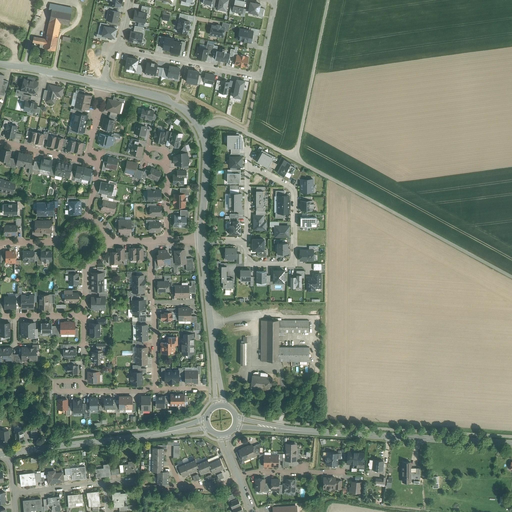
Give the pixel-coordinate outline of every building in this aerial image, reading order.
[(228,0),(218,0),(218,5),(217,9),(226,11),(228,0)] [(245,1),(240,0),(234,0),(233,11),(242,13),(245,1)] [(260,4),(250,2),(248,12),(258,14),(260,7),(260,4)] [(72,8),(50,4),(49,9),(52,10),(52,9),(71,13),(72,8)] [(150,7),(142,5),(141,12),(146,13),(149,13),(150,7)] [(71,13),(52,9),(52,10),(49,21),(60,23),(69,25),(71,13)] [(109,10),(107,20),(117,22),(119,12),(113,10),(109,10)] [(141,12),(135,11),(133,20),(144,22),(146,13),(141,12)] [(164,12),(162,19),(169,21),(171,14),(164,12)] [(189,21),(180,19),(179,23),(178,23),(177,27),(178,27),(178,28),(177,31),(187,33),(188,29),(189,29),(189,25),(189,21)] [(60,23),(49,21),(46,39),(57,41),(60,23)] [(230,24),(223,22),(222,27),(225,28),(224,30),(228,31),(230,24)] [(143,27),(135,25),(133,32),(142,33),(143,27)] [(216,26),(212,25),(210,34),(223,37),(224,30),(225,28),(222,27),(221,27),(220,26),(217,26),(216,26)] [(109,27),(104,26),(103,31),(103,35),(107,36),(115,37),(116,29),(109,27)] [(250,31),(240,29),(239,34),(240,36),(240,40),(251,42),(252,34),(253,32),(250,31)] [(133,32),(131,31),(129,41),(141,43),(143,34),(142,33),(133,32)] [(67,33),(66,37),(63,36),(62,40),(70,42),(72,34),(67,33)] [(171,50),(173,41),(174,39),(165,37),(164,44),(163,48),(171,50)] [(57,41),(46,39),(45,44),(44,48),(55,50),(57,41)] [(181,42),(173,41),(171,50),(170,52),(179,54),(180,50),(181,43),(181,42)] [(207,43),(206,49),(208,49),(207,52),(212,53),(214,45),(207,43)] [(197,57),(206,59),(207,52),(208,49),(206,49),(198,48),(197,52),(198,52),(197,57)] [(217,50),(215,59),(228,61),(229,52),(217,50)] [(246,67),(248,57),(244,56),(241,55),(241,56),(237,55),(235,62),(235,64),(239,65),(239,66),(242,67),(242,66),(246,67)] [(126,67),(136,69),(136,70),(137,64),(138,59),(128,57),(126,67)] [(155,75),(157,66),(158,64),(147,62),(144,73),(155,75)] [(170,66),(168,76),(178,78),(180,68),(170,66)] [(189,70),(187,81),(196,83),(198,72),(189,70)] [(215,75),(205,73),(203,82),(213,84),(215,75)] [(3,79),(0,90),(0,93),(4,94),(8,80),(3,79)] [(38,82),(28,80),(28,79),(24,79),(22,90),(24,91),(35,93),(38,82)] [(245,81),(236,79),(233,96),(241,98),(245,81)] [(221,81),(219,90),(219,92),(227,94),(229,81),(221,80),(221,81)] [(63,88),(50,85),(48,90),(46,99),(46,101),(54,103),(56,96),(58,94),(61,95),(61,96),(63,88)] [(84,94),(78,93),(77,100),(90,102),(91,96),(84,94)] [(113,100),(110,99),(108,104),(107,105),(106,110),(119,113),(120,108),(119,108),(121,102),(113,100)] [(30,101),(26,100),(26,101),(24,109),(35,112),(36,106),(37,103),(30,101)] [(90,102),(77,100),(75,106),(83,108),(88,109),(90,102)] [(154,111),(142,108),(140,117),(152,120),(152,119),(153,114),(154,111)] [(82,114),(76,113),(76,114),(74,121),(86,124),(87,115),(82,114)] [(109,119),(104,118),(102,128),(112,130),(114,123),(113,123),(114,120),(109,119)] [(86,124),(74,121),(72,128),(72,129),(78,130),(84,132),(86,124)] [(9,124),(8,124),(7,129),(5,136),(14,138),(17,126),(9,124)] [(143,125),(136,124),(135,128),(135,129),(136,129),(135,133),(145,135),(147,127),(144,127),(143,126),(143,125)] [(37,133),(30,131),(29,138),(28,141),(35,142),(37,133)] [(164,132),(158,131),(156,131),(156,133),(155,134),(154,136),(155,137),(155,140),(155,141),(161,142),(162,142),(163,139),(164,132)] [(43,134),(37,133),(35,142),(42,144),(43,138),(44,134),(43,134)] [(173,133),(171,141),(170,143),(175,144),(174,146),(179,147),(181,137),(177,136),(178,134),(173,133)] [(108,137),(105,136),(105,135),(100,134),(98,141),(100,142),(99,145),(101,146),(102,146),(104,147),(106,147),(109,147),(109,145),(112,144),(113,144),(114,137),(111,136),(108,135),(108,137)] [(240,147),(242,147),(242,142),(241,142),(241,137),(238,136),(238,135),(236,135),(228,135),(228,147),(231,147),(240,147)] [(50,136),(49,139),(47,145),(54,147),(56,137),(50,136)] [(63,139),(56,137),(54,147),(61,148),(62,146),(63,139)] [(76,142),(69,140),(68,147),(67,150),(74,151),(76,142)] [(83,143),(76,142),(74,151),(81,153),(81,150),(83,143)] [(138,145),(133,144),(132,144),(131,153),(141,155),(143,146),(138,145)] [(11,151),(2,149),(0,157),(0,159),(7,161),(8,162),(9,157),(11,151)] [(260,152),(255,161),(268,168),(269,166),(272,161),(273,160),(275,161),(277,158),(262,149),(260,152)] [(26,154),(19,153),(16,164),(23,166),(26,154)] [(181,153),(175,155),(175,157),(173,157),(173,162),(175,162),(175,165),(179,165),(181,165),(187,165),(187,164),(187,163),(188,162),(188,156),(187,155),(187,153),(182,153),(181,153)] [(33,156),(26,154),(23,166),(30,167),(30,168),(31,165),(33,156)] [(239,156),(230,156),(230,166),(237,166),(242,167),(242,156),(239,156)] [(15,159),(9,157),(8,162),(7,161),(6,166),(13,167),(15,159)] [(118,159),(108,157),(107,162),(106,166),(112,167),(112,168),(116,169),(118,159)] [(52,160),(42,158),(41,163),(40,168),(50,170),(51,166),(52,160)] [(290,165),(291,163),(284,159),(277,172),(284,176),(284,175),(290,165)] [(41,163),(35,161),(34,165),(33,169),(40,170),(40,168),(41,163)] [(137,164),(127,161),(125,172),(134,174),(135,169),(137,164)] [(65,163),(58,162),(57,167),(55,174),(62,176),(65,163)] [(72,165),(65,163),(62,176),(69,177),(70,170),(72,165)] [(295,168),(290,165),(284,175),(290,178),(291,176),(295,168)] [(84,168),(78,166),(76,171),(75,177),(82,178),(84,168)] [(91,169),(84,168),(82,178),(88,180),(89,180),(90,175),(91,169)] [(161,172),(152,168),(148,176),(157,180),(161,172)] [(301,172),(295,168),(291,176),(297,180),(298,178),(301,172)] [(144,171),(135,169),(134,174),(133,177),(141,179),(141,177),(144,171)] [(302,179),(306,179),(306,172),(302,170),(301,172),(298,178),(301,180),(302,180),(302,179)] [(186,171),(177,171),(177,175),(173,175),(173,184),(177,184),(180,184),(183,184),(183,177),(186,177),(186,171)] [(228,172),(228,182),(240,182),(239,172),(228,172)] [(313,192),(313,179),(306,179),(302,179),(302,180),(302,183),(301,183),(301,192),(313,192)] [(16,184),(3,181),(2,187),(0,186),(0,191),(6,193),(7,192),(12,193),(13,189),(14,190),(16,184)] [(109,184),(101,182),(99,192),(107,194),(111,195),(114,185),(109,184)] [(265,187),(262,187),(262,190),(256,190),(256,195),(254,195),(254,199),(265,199),(265,187)] [(155,190),(148,190),(148,200),(161,200),(161,190),(155,190)] [(241,201),(241,193),(229,193),(229,201),(241,201)] [(184,198),(184,195),(184,194),(180,194),(174,194),(174,198),(174,203),(174,206),(178,206),(178,207),(184,207),(184,203),(185,203),(185,198),(184,198)] [(278,196),(278,204),(289,204),(289,196),(284,196),(278,196)] [(265,199),(254,199),(254,202),(256,202),(256,207),(262,207),(262,210),(265,211),(265,199)] [(116,203),(104,200),(101,210),(114,213),(116,203)] [(301,200),(301,210),(312,210),(312,200),(301,200)] [(76,201),(69,201),(69,202),(69,205),(68,206),(68,209),(69,209),(69,214),(81,213),(81,201),(76,201)] [(241,210),(241,201),(229,201),(229,210),(241,210)] [(52,203),(37,203),(37,215),(53,215),(53,211),(52,210),(52,207),(52,203)] [(18,204),(11,204),(11,205),(9,205),(9,204),(3,204),(3,214),(7,214),(8,215),(13,215),(13,214),(18,214),(18,209),(18,204)] [(278,204),(278,212),(285,212),(289,212),(289,204),(278,204)] [(156,207),(150,207),(150,210),(152,211),(152,215),(161,215),(161,207),(160,207),(156,207)] [(229,213),(230,234),(240,233),(239,213),(229,213)] [(181,217),(181,215),(180,215),(175,215),(175,220),(174,220),(174,226),(181,226),(181,225),(186,225),(186,217),(181,217)] [(265,215),(253,215),(253,229),(265,228),(265,215)] [(316,223),(316,217),(309,217),(302,217),(300,217),(300,226),(302,226),(309,226),(312,226),(312,223),(316,223)] [(131,220),(119,220),(119,226),(119,230),(121,230),(121,234),(129,234),(129,230),(131,230),(131,227),(131,220)] [(51,221),(39,221),(39,224),(36,224),(36,231),(36,232),(42,232),(51,232),(51,221)] [(155,223),(149,223),(149,226),(151,227),(151,231),(160,231),(160,223),(155,223)] [(16,225),(4,225),(4,230),(3,231),(3,233),(4,234),(4,235),(16,235),(16,232),(17,232),(17,228),(16,228),(16,225)] [(288,235),(288,226),(276,226),(276,235),(288,235)] [(252,239),(253,250),(264,250),(263,239),(252,239)] [(277,253),(288,253),(287,240),(277,241),(277,253)] [(236,248),(226,248),(226,257),(227,258),(234,257),(236,258),(236,248)] [(167,250),(159,251),(159,255),(157,255),(158,259),(158,265),(159,265),(170,264),(170,258),(169,254),(167,254),(167,250)] [(185,250),(175,251),(176,263),(176,264),(177,264),(186,263),(186,259),(185,250)] [(309,250),(300,250),(300,260),(313,260),(313,250),(309,250)] [(15,251),(6,251),(6,262),(10,262),(10,263),(15,263),(15,260),(15,258),(16,258),(16,254),(15,254),(15,251)] [(34,251),(23,251),(23,261),(30,261),(34,261),(34,252),(34,251)] [(48,251),(45,251),(41,251),(41,256),(41,260),(42,260),(44,260),(44,262),(48,262),(48,260),(51,260),(51,251),(48,251)] [(193,258),(186,259),(186,263),(187,271),(194,270),(193,258)] [(227,278),(227,266),(219,266),(220,276),(221,276),(221,283),(222,283),(222,288),(225,288),(225,290),(230,290),(230,288),(233,288),(233,278),(227,278)] [(250,270),(240,270),(240,280),(250,280),(250,276),(250,270)] [(273,278),(273,282),(274,282),(284,282),(284,281),(284,272),(284,270),(273,270),(273,278)] [(266,271),(256,271),(256,282),(266,282),(266,275),(266,271)] [(75,273),(69,273),(69,284),(78,284),(78,281),(79,281),(79,276),(78,276),(78,273),(77,273),(75,273)] [(137,275),(133,275),(133,277),(133,284),(145,284),(145,279),(144,279),(144,275),(137,275)] [(301,278),(301,275),(296,275),(296,277),(295,277),(290,277),(290,288),(295,288),(295,286),(301,286),(301,278)] [(164,281),(158,281),(158,285),(157,285),(157,287),(158,288),(158,291),(169,291),(169,281),(164,281)] [(145,284),(133,284),(133,291),(133,292),(137,292),(144,292),(144,288),(145,288),(145,284)] [(78,293),(76,293),(72,293),(65,293),(65,298),(64,298),(65,298),(65,302),(75,302),(78,299),(78,293)] [(34,295),(26,296),(26,295),(22,295),(22,302),(22,308),(27,308),(27,307),(34,307),(34,295)] [(49,303),(49,295),(40,295),(40,308),(49,308),(49,303)] [(15,297),(8,297),(7,296),(6,297),(5,297),(5,298),(4,299),(5,300),(5,302),(5,308),(16,308),(16,302),(16,297),(15,297)] [(99,297),(92,297),(92,301),(91,301),(92,309),(105,309),(105,298),(105,297),(99,297)] [(140,300),(133,300),(133,309),(145,309),(145,300),(140,300)] [(167,312),(164,312),(164,313),(161,313),(161,320),(164,320),(172,320),(172,319),(173,319),(173,314),(172,314),(172,312),(167,312)] [(197,322),(197,316),(191,316),(191,320),(191,322),(194,322),(194,330),(201,330),(200,322),(197,322)] [(274,320),(267,320),(266,336),(266,361),(278,361),(278,347),(279,332),(279,320),(274,320)] [(281,320),(279,320),(279,332),(309,332),(309,320),(281,320)] [(10,323),(0,322),(0,335),(1,336),(10,336),(10,323)] [(45,322),(45,323),(41,323),(41,333),(52,332),(52,326),(52,323),(48,323),(48,322),(45,322)] [(35,329),(35,323),(22,323),(22,337),(28,336),(28,335),(31,334),(31,337),(35,337),(35,336),(35,329)] [(97,323),(90,324),(90,336),(94,336),(95,335),(99,335),(100,334),(100,331),(99,331),(99,324),(99,323),(97,323)] [(193,334),(185,334),(185,338),(182,338),(182,353),(194,353),(195,352),(195,350),(194,349),(193,334)] [(167,342),(161,343),(161,353),(170,353),(170,351),(170,345),(169,342),(167,342)] [(12,348),(0,347),(0,359),(2,360),(2,357),(6,357),(6,360),(12,360),(12,354),(12,348)] [(144,347),(136,347),(137,356),(147,356),(147,351),(148,349),(148,348),(147,347),(144,347)] [(309,347),(278,347),(278,361),(309,361),(309,347)] [(33,348),(22,348),(22,354),(22,360),(33,360),(33,358),(36,358),(36,350),(36,348),(33,348)] [(76,354),(76,349),(70,349),(64,349),(63,349),(63,354),(65,354),(65,358),(75,358),(75,354),(76,354)] [(103,349),(97,349),(97,351),(95,351),(95,352),(92,352),(92,357),(94,357),(94,363),(101,363),(101,360),(103,360),(103,357),(105,357),(105,351),(103,351),(103,349)] [(147,356),(137,356),(137,364),(147,364),(147,356)] [(69,364),(68,364),(68,366),(67,366),(67,371),(68,371),(68,373),(69,373),(71,375),(73,373),(78,373),(78,365),(76,365),(75,364),(69,364)] [(90,372),(89,372),(89,381),(92,381),(95,381),(99,381),(99,372),(90,372)] [(138,372),(132,372),(132,376),(131,376),(131,380),(132,380),(132,384),(142,384),(142,372),(138,372)] [(272,378),(253,376),(251,388),(257,388),(258,387),(266,388),(266,387),(271,387),(272,378)] [(165,396),(156,397),(156,407),(165,407),(165,406),(165,396)] [(150,397),(142,397),(142,404),(142,410),(143,410),(150,410),(150,397)] [(98,398),(90,398),(90,404),(90,409),(98,409),(98,398)] [(113,398),(104,398),(104,408),(113,408),(113,400),(113,398)] [(67,399),(58,399),(59,409),(67,409),(67,406),(67,399)] [(79,400),(77,400),(76,400),(74,400),(74,412),(82,412),(82,404),(82,400),(79,400)] [(9,430),(0,431),(1,443),(10,443),(9,430)] [(23,430),(14,431),(15,440),(24,439),(23,430)] [(295,444),(286,444),(286,458),(286,460),(289,460),(295,461),(296,460),(296,445),(295,444)] [(252,445),(245,448),(250,458),(256,455),(255,453),(253,447),(252,445)] [(245,448),(239,450),(243,460),(250,458),(245,448)] [(338,453),(327,452),(327,457),(326,457),(325,458),(325,459),(326,461),(326,464),(337,465),(338,458),(338,453)] [(363,453),(348,452),(347,463),(348,463),(349,464),(351,464),(352,463),(357,464),(362,464),(363,453)] [(195,459),(189,462),(194,472),(199,470),(197,464),(195,459)] [(220,459),(214,461),(218,471),(224,469),(220,459)] [(207,460),(202,462),(206,472),(211,470),(212,470),(209,463),(207,460)] [(383,461),(374,460),(373,469),(382,470),(383,461)] [(129,462),(129,464),(120,465),(121,471),(127,471),(127,472),(130,471),(130,473),(135,472),(134,461),(129,462)] [(209,463),(212,470),(211,470),(213,473),(218,471),(214,461),(209,463)] [(189,462),(184,464),(188,474),(194,472),(189,462)] [(197,464),(199,470),(201,474),(206,472),(202,462),(197,464)] [(410,462),(402,462),(402,470),(403,471),(403,474),(402,474),(402,482),(410,483),(410,479),(410,474),(410,471),(410,462)] [(104,468),(96,469),(97,477),(110,475),(109,464),(104,465),(104,468)] [(178,466),(181,473),(183,477),(188,474),(184,464),(178,466)] [(85,466),(65,469),(65,475),(69,474),(69,475),(72,474),(72,480),(73,480),(86,478),(85,466)] [(62,473),(48,475),(49,482),(63,481),(62,475),(62,473)] [(35,477),(28,478),(28,474),(20,475),(22,485),(35,484),(35,477)] [(328,478),(324,477),(323,487),(327,487),(327,488),(328,490),(330,490),(331,488),(335,488),(335,480),(335,478),(331,478),(331,477),(331,478),(328,478),(328,477),(328,478)] [(264,479),(256,479),(256,490),(264,490),(264,483),(264,479)] [(279,479),(271,479),(271,490),(279,490),(279,485),(279,479)] [(295,480),(286,479),(286,484),(286,491),(295,492),(295,480)] [(360,482),(352,481),(351,492),(359,493),(360,482)] [(120,492),(112,493),(113,497),(114,497),(115,507),(119,506),(124,506),(123,499),(127,499),(126,493),(120,494),(120,492)] [(100,505),(99,493),(88,493),(88,498),(92,498),(92,506),(100,505)] [(69,495),(69,507),(75,507),(74,503),(83,503),(83,495),(69,495)] [(59,497),(47,498),(48,505),(55,505),(55,511),(60,511),(59,497)] [(36,510),(42,510),(41,506),(41,499),(24,500),(24,511),(30,511),(31,509),(36,509),(36,510)] [(235,500),(231,501),(233,504),(231,505),(232,509),(241,505),(238,499),(235,500)]
